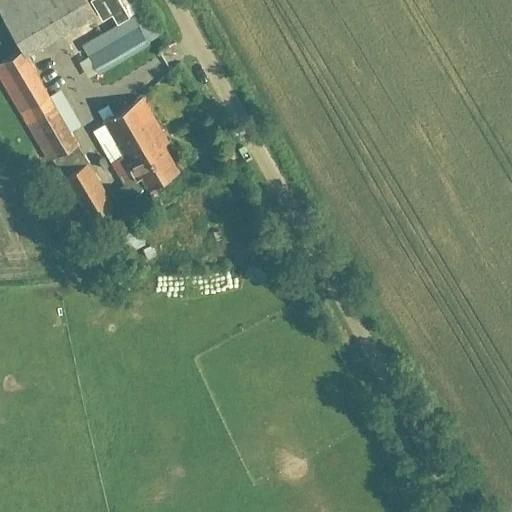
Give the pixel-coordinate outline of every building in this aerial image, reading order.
[(0,0),(0,11),(20,51),(90,16),(81,0),(0,0)] [(136,0),(97,0),(107,19),(138,3),(136,0)] [(25,52),(0,66),(0,88),(44,162),(78,142),(25,52)] [(140,101),(102,124),(143,191),(181,168),(140,101)] [(231,149),(218,156),(227,171),(239,164),(231,149)] [(92,164),(62,179),(87,228),(117,212),(92,164)] [(136,251),(141,262),(151,258),(146,246),(136,251)]
